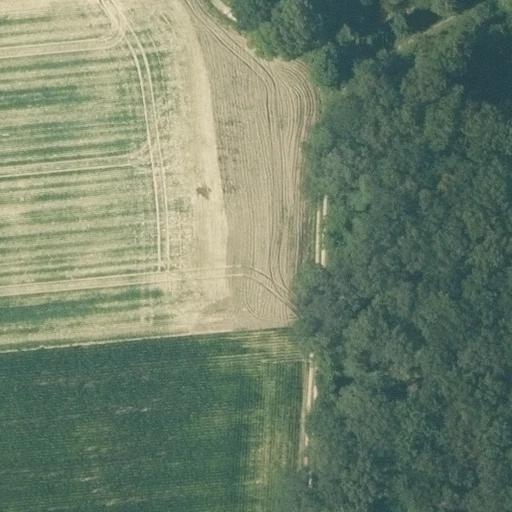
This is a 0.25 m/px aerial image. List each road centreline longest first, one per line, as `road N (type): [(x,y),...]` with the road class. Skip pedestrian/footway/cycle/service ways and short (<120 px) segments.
road 1 (track): [(308,511),(326,133),(358,82),(342,55),(252,24),(212,0)]
road 2 (track): [(358,82),(485,0)]
